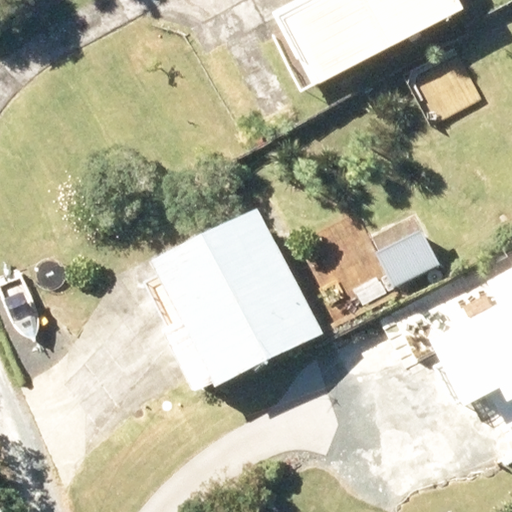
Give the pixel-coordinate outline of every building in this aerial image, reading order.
[(295,0),(270,13),(309,87),(455,11),(448,0),(295,0)] [(485,98),(451,47),(400,80),(434,132),(485,98)] [(152,334),(183,394),(202,385),(203,388),(311,332),(248,211),(141,267),(148,281),(137,287),(159,331),(152,334)] [(415,235),(372,258),(388,289),(431,266),(415,235)] [(511,267),(482,283),(494,307),(423,343),(456,409),(490,391),(507,425),(511,422),(511,267)]
